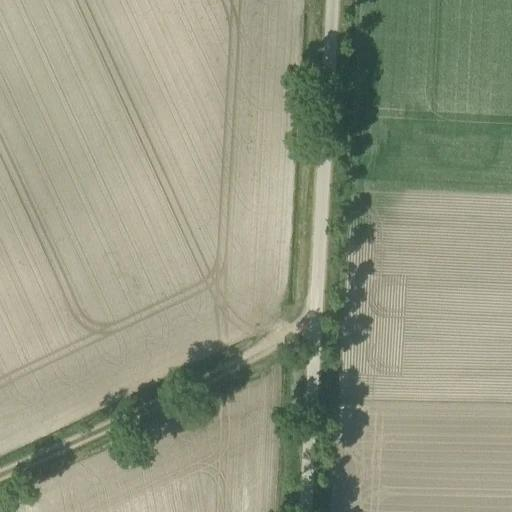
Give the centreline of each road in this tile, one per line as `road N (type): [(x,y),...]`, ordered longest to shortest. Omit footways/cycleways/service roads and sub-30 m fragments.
road 1 (unclassified): [(303,511),(332,0)]
road 2 (track): [(313,326),(0,479)]
